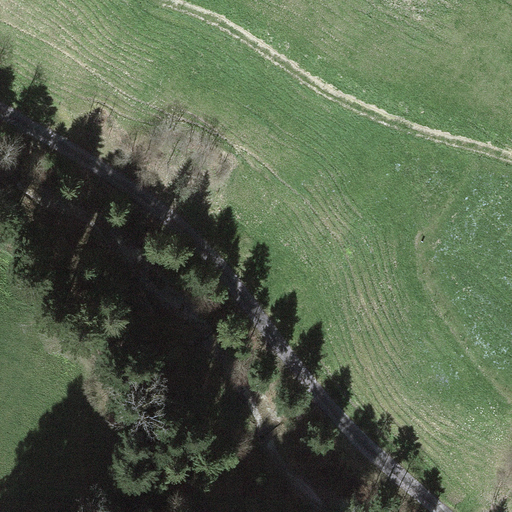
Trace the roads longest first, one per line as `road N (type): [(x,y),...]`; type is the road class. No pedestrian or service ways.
road 1 (unclassified): [(0,115),(163,215),(210,256),(303,392),(433,511)]
road 2 (track): [(163,0),(219,23),(369,117),(511,158)]
